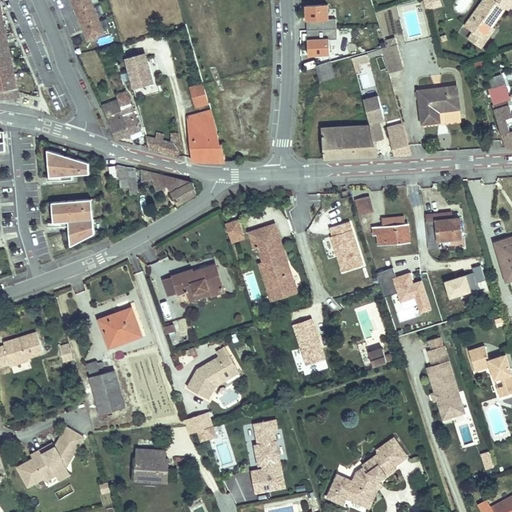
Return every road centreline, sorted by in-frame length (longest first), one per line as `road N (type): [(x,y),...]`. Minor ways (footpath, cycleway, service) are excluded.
road 1 (unclassified): [(216,174),(201,201),(168,222),(0,294)]
road 2 (residential): [(511,159),(271,172)]
road 3 (unclassified): [(216,174),(0,114)]
road 4 (unknown): [(127,242),(187,413)]
road 5 (residential): [(285,0),(271,172)]
road 6 (track): [(462,511),(416,360)]
road 7 (unknown): [(510,308),(486,236),(497,159)]
